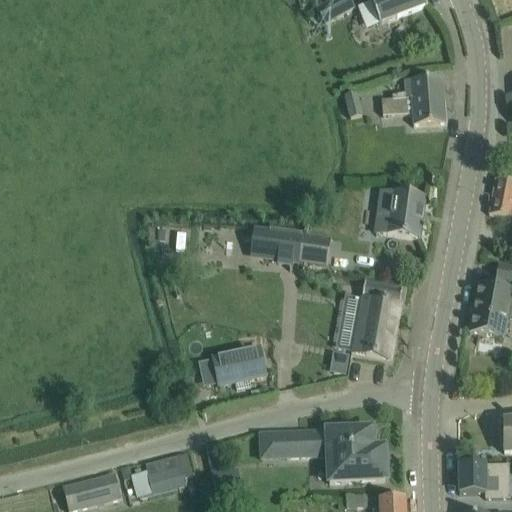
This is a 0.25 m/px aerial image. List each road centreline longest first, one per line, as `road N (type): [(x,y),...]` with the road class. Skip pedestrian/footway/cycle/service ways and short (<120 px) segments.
road 1 (unclassified): [(0,485),(298,410),(432,393)]
road 2 (tertiary): [(432,393),(476,113),(476,68),(459,0)]
